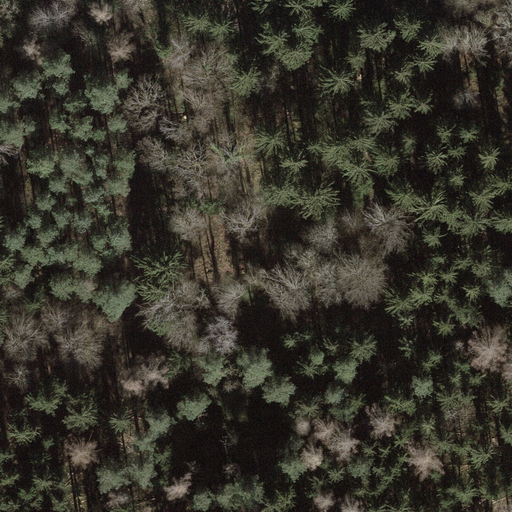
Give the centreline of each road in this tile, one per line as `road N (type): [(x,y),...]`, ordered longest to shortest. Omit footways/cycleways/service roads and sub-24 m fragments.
road 1 (track): [(511,228),(212,0)]
road 2 (track): [(123,0),(136,121),(136,261)]
